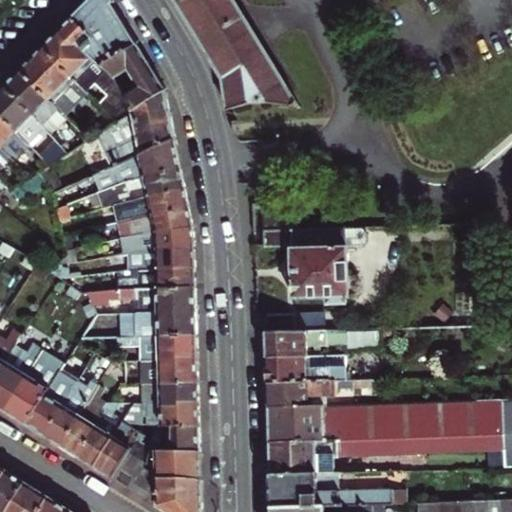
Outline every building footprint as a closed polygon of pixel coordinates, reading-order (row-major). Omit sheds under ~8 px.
[(172,0),(221,82),(227,111),(231,109),(243,105),(274,106),(290,109),(292,103),(250,34),(230,0),(172,0)] [(79,15),(72,21),(92,41),(83,50),(102,71),(136,47),(121,22),(109,4),(93,1),(79,15)] [(58,36),(43,50),(84,95),(96,83),(100,88),(97,91),(99,95),(117,112),(124,106),(122,103),(119,97),(115,91),(111,85),(104,73),(102,71),(83,50),(92,41),(72,21),(58,36)] [(136,93),(122,103),(124,106),(131,117),(164,96),(150,71),(136,47),(102,71),(104,73),(111,85),(126,75),(136,93)] [(31,61),(20,72),(56,112),(64,121),(75,110),(79,114),(87,106),(83,102),(87,98),(84,95),(43,50),(31,61)] [(3,89),(39,130),(56,112),(20,72),(12,80),(3,89)] [(0,91),(0,120),(25,149),(42,134),(39,130),(3,89),(0,91)] [(98,139),(112,172),(173,142),(169,120),(164,96),(131,117),(98,139)] [(0,153),(10,164),(25,149),(0,120),(0,153)] [(77,144),(81,150),(87,146),(81,139),(77,144)] [(123,185),(139,182),(179,174),(176,158),(173,142),(112,172),(66,194),(55,200),(58,212),(97,196),(93,188),(111,180),(114,189),(120,187),(123,185)] [(52,145),(36,161),(46,173),(51,169),(65,160),(52,145)] [(51,169),(46,173),(38,178),(55,200),(66,194),(51,169)] [(121,191),(123,201),(182,191),(181,183),(179,174),(139,182),(140,189),(121,191)] [(120,187),(121,191),(140,189),(139,182),(123,185),(120,187)] [(10,188),(4,192),(8,197),(14,194),(10,188)] [(114,205),(118,223),(128,219),(186,209),(184,200),(182,191),(123,201),(114,205)] [(260,223),(260,234),(275,233),(284,233),(288,233),(296,233),(295,206),(270,207),(259,208),(260,223)] [(127,237),(136,236),(190,229),(188,219),(186,209),(128,219),(118,223),(116,223),(119,239),(127,237)] [(0,210),(0,228),(16,245),(29,233),(0,210)] [(130,243),(131,253),(132,253),(192,251),(192,239),(190,229),(136,236),(136,243),(130,243)] [(296,233),(288,233),(289,269),(290,279),(290,301),(322,299),(322,306),(342,306),(341,298),(346,298),(353,289),(351,275),(345,276),(344,251),(351,251),(350,250),(360,249),(364,243),(364,235),(359,230),(344,230),(296,233)] [(275,233),(260,234),(261,248),(285,247),(284,233),(275,233)] [(130,267),(130,271),(154,271),(192,270),(192,260),(192,251),(132,253),(131,253),(132,267),(130,267)] [(129,286),(129,292),(192,291),(192,282),(192,271),(192,270),(154,271),(155,282),(136,282),(136,286),(129,286)] [(156,301),(156,313),(156,316),(171,316),(170,312),(193,311),(193,302),(192,291),(129,292),(121,292),(121,301),(156,301)] [(81,340),(117,339),(157,338),(157,343),(173,342),(173,337),(194,337),(194,326),(193,311),(170,312),(171,316),(156,316),(156,313),(136,314),(137,330),(86,331),(81,340)] [(265,317),(264,334),(292,333),(292,317),(265,317)] [(265,348),(265,359),(303,358),(304,348),(325,348),(325,332),(292,333),(264,334),(265,348)] [(0,370),(10,354),(19,339),(10,334),(5,343),(0,340),(0,370)] [(126,347),(127,365),(140,365),(159,364),(159,367),(174,367),(174,363),(195,362),(195,350),(194,337),(173,337),(173,342),(157,343),(157,338),(117,339),(117,347),(126,347)] [(23,361),(10,354),(0,370),(0,411),(4,414),(26,378),(41,353),(31,347),(23,361)] [(304,348),(303,358),(324,357),(325,348),(304,348)] [(265,372),(265,386),(364,383),(363,356),(324,357),(303,358),(265,359),(265,372)] [(159,385),(159,390),(175,390),(174,385),(196,385),(196,374),(195,362),(174,363),(174,367),(159,367),(159,364),(140,365),(140,385),(159,385)] [(26,378),(4,414),(14,420),(26,428),(62,371),(57,369),(55,372),(48,369),(40,380),(42,387),(26,378)] [(67,373),(62,371),(26,428),(35,433),(43,438),(77,385),(73,384),(64,379),(67,373)] [(364,383),(265,386),(266,399),(266,411),(322,409),(321,399),(333,399),(333,393),(374,391),(373,382),(364,383)] [(79,385),(77,385),(43,438),(52,444),(61,449),(99,385),(95,383),(90,392),(79,385)] [(76,459),(109,407),(101,403),(108,390),(99,385),(61,449),(69,454),(76,459)] [(141,407),(159,407),(160,411),(177,410),(177,407),(197,406),(197,395),(196,385),(174,385),(175,390),(159,390),(159,385),(140,385),(141,407)] [(266,426),(267,444),(330,443),(331,460),(499,452),(500,470),(511,469),(511,402),(322,409),(266,411),(266,426)] [(154,427),(154,432),(157,432),(198,431),(197,419),(197,406),(177,407),(177,410),(160,411),(159,407),(141,407),(134,407),(124,422),(153,422),(160,422),(160,427),(154,427)] [(86,465),(94,470),(120,428),(114,424),(115,422),(109,418),(115,407),(109,407),(76,459),(86,465)] [(153,422),(124,422),(120,428),(126,431),(154,432),(154,427),(153,422)] [(120,428),(94,470),(102,475),(112,481),(125,461),(139,438),(126,431),(120,428)] [(160,438),(161,456),(199,454),(198,444),(198,431),(157,432),(154,432),(154,438),(160,438)] [(331,460),(330,443),(267,444),(267,460),(268,478),(332,476),(331,460)] [(153,456),(153,478),(156,480),(200,479),(199,468),(199,454),(161,456),(153,456)] [(156,480),(153,478),(142,471),(125,461),(112,481),(160,511),(201,511),(200,498),(200,479),(156,480)] [(0,511),(7,511),(25,482),(17,477),(7,470),(0,481),(0,511)] [(268,494),(268,511),(323,509),(382,507),(404,506),(403,491),(336,492),(336,476),(332,476),(268,478),(268,494)] [(37,511),(48,496),(37,489),(25,482),(7,511),(37,511)] [(37,511),(71,511),(72,511),(59,503),(48,496),(37,511)] [(511,511),(511,501),(404,506),(382,507),(381,511),(511,511)]
